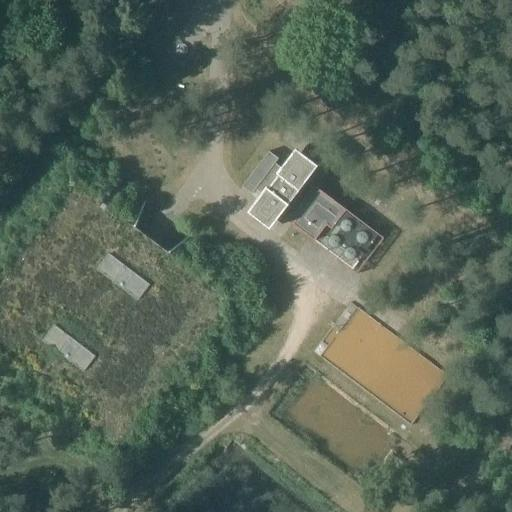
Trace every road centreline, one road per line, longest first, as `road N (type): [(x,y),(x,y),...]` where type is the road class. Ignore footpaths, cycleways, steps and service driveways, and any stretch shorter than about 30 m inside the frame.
road 1 (track): [(511,243),(399,162),(224,4)]
road 2 (track): [(128,504),(237,411)]
